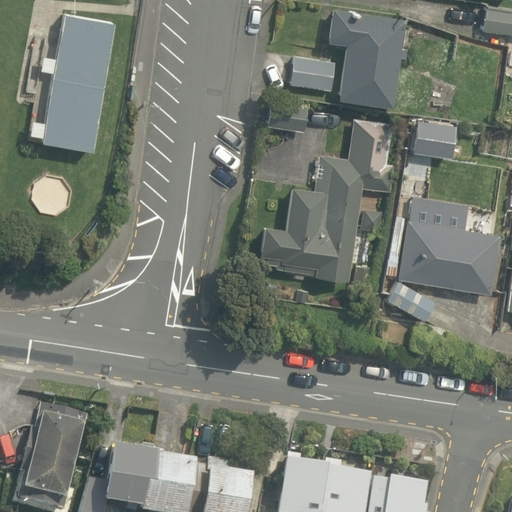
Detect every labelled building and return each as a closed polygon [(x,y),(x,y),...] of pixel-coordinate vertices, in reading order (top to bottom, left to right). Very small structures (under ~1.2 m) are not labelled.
[(511,9),(477,5),(473,33),(511,38),(511,9)] [(331,64),(285,59),(282,87),(328,92),(327,102),(385,108),(394,20),(320,12),(316,43),(333,45),(331,64)] [(114,23),(63,13),(41,144),(92,153),(114,23)] [(301,112),(264,106),(260,125),(298,132),(301,112)] [(447,121),(402,116),(398,152),(443,157),(447,121)] [(357,159),(313,153),(308,187),(282,183),(276,230),(251,227),(246,263),(302,271),(301,277),(340,283),(357,159)] [(400,220),(390,278),(478,293),(488,235),(400,220)] [(511,270),(506,270),(500,318),(511,319),(511,270)] [(428,297),(384,280),(374,303),(418,321),(428,297)] [(77,414),(34,405),(16,498),(59,506),(77,414)] [(233,511),(244,465),(101,435),(88,499),(152,511),(233,511)] [(410,511),(417,479),(270,451),(258,511),(410,511)]
